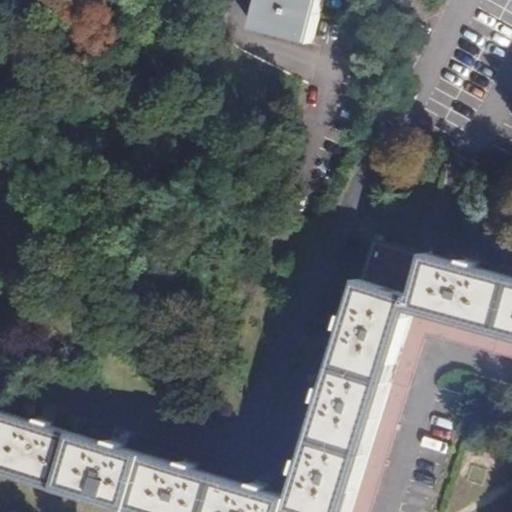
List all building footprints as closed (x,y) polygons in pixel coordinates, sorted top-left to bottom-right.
[(263,0),(256,26),(315,42),(325,0),(263,0)] [(406,307),(421,253),(366,237),(351,291),(406,307)] [(511,336),(511,278),(421,253),(406,307),(511,336)] [(406,307),(351,291),(288,499),(283,511),(342,511),(401,324),(406,307)] [(511,354),(511,336),(406,307),(401,324),(511,354)] [(283,511),(288,499),(0,412),(0,472),(133,511),(283,511)]
